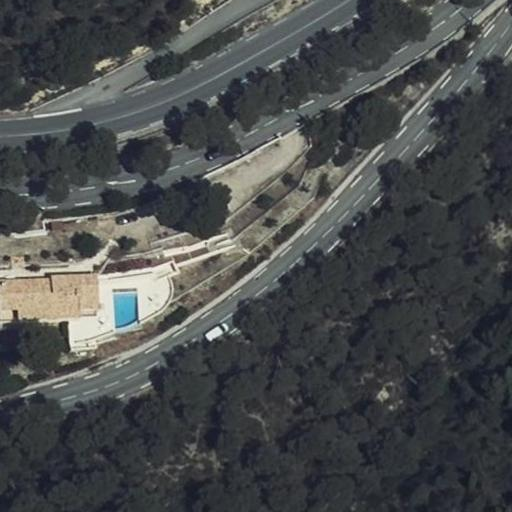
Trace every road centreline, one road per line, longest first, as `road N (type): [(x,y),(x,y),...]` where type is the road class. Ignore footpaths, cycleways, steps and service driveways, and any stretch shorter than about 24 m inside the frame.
road 1 (tertiary): [(511,24),(370,190),(262,291),(169,355),(105,387),(0,414)]
road 2 (tertiary): [(0,192),(136,179),(372,69),(474,0)]
road 3 (primary): [(0,133),(119,116),(253,58),(344,0)]
